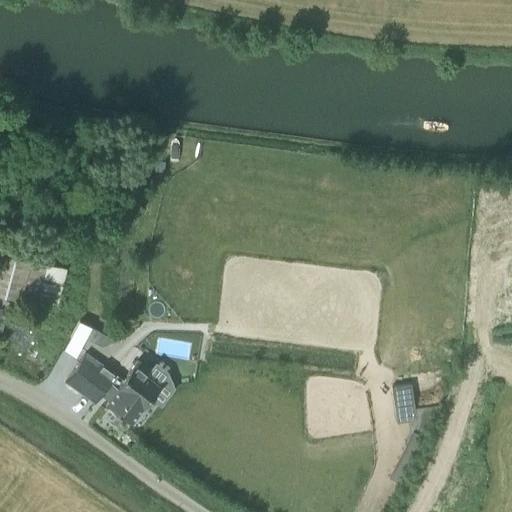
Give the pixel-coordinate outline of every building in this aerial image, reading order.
[(0,294),(55,308),(65,269),(0,252),(0,294)] [(0,332),(1,333),(6,316),(9,316),(12,304),(0,299),(0,332)] [(114,340),(90,328),(84,339),(100,346),(114,340)] [(64,381),(94,403),(101,394),(110,382),(115,375),(85,353),(64,381)] [(143,407),(159,385),(145,375),(149,369),(136,360),(116,387),(110,382),(101,394),(108,399),(105,402),(130,421),(142,406),(143,407)] [(390,381),(396,423),(415,420),(409,378),(390,381)]
